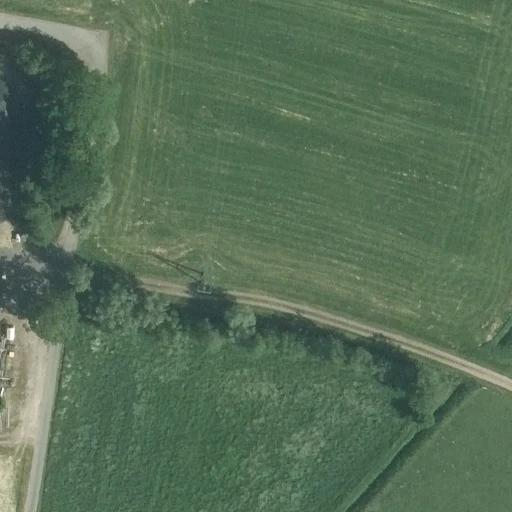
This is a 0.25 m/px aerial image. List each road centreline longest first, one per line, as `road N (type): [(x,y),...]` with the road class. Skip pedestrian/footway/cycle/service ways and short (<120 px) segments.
road 1 (unclassified): [(29,511),(105,41),(0,27)]
road 2 (track): [(511,387),(325,316),(67,278)]
